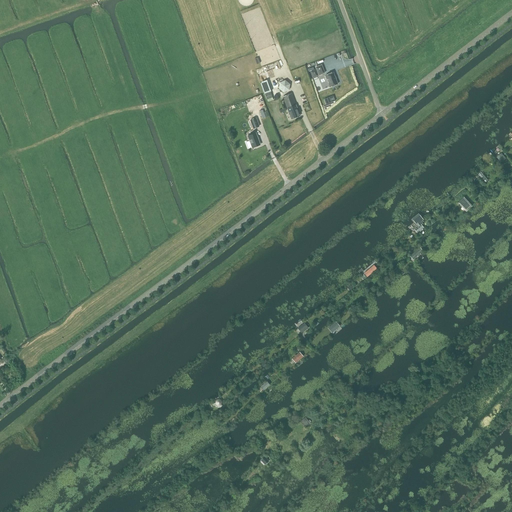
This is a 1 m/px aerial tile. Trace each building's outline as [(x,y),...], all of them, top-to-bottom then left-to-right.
[(321,65),(316,67),(319,75),(324,73),(321,65)] [(315,68),(310,70),(312,77),(318,75),(315,68)] [(333,73),(325,76),(330,87),(337,84),(333,73)] [(289,90),(290,84),(285,80),(279,83),(278,88),(283,92),(289,90)] [(270,92),(265,94),(268,102),(273,99),(270,92)] [(300,116),(291,93),(283,97),(291,119),(300,116)] [(256,118),(250,120),(254,129),(259,127),(256,118)] [(255,133),(248,136),(252,148),(254,147),(255,147),(257,146),(258,146),(260,145),(255,133)] [(464,197),(458,203),(459,203),(460,203),(466,210),(471,205),(464,198),(465,197),(464,197)] [(420,215),(414,221),(418,226),(415,229),(418,233),(420,231),(421,232),(423,230),(423,229),(424,228),(422,225),(423,223),(422,221),(424,220),(420,215)] [(374,266),(365,274),(367,278),(377,269),(374,266)]
